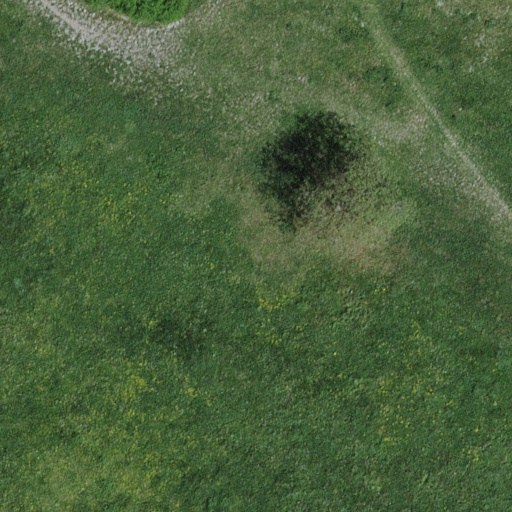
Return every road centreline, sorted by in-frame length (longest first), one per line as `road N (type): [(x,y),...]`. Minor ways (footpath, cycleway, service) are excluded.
road 1 (track): [(511,228),(478,185),(370,0)]
road 2 (track): [(218,0),(185,32),(92,37),(44,0)]
